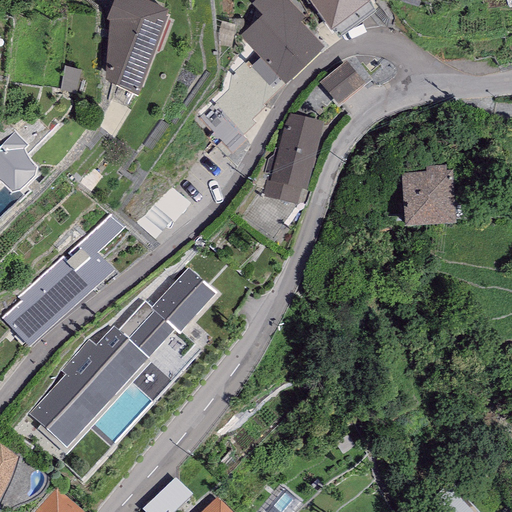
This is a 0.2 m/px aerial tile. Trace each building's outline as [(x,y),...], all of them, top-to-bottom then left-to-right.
[(113,0),(109,15),(107,74),(136,86),(168,0),(113,0)] [(287,0),(257,0),(252,5),(262,16),(239,37),(260,60),(278,80),(284,87),(324,50),(300,24),(305,20),(287,0)] [(367,0),(306,0),(330,34),(371,5),(367,0)] [(260,60),(252,67),(253,68),(250,70),(267,89),(270,86),(278,80),(260,60)] [(252,67),(247,63),(246,61),(230,75),(227,90),(214,101),(217,104),(198,118),(210,133),(207,136),(217,147),(222,142),(233,155),(245,141),(241,137),(254,125),(251,121),(264,110),(262,106),(275,93),(270,86),(267,89),(250,70),(253,68),(252,67)] [(345,62),(320,83),(338,104),(363,84),(345,62)] [(296,205),(301,188),(306,190),(323,122),(288,113),(272,178),(268,177),(263,197),(296,205)] [(14,131),(0,145),(0,178),(3,179),(11,187),(16,186),(21,184),(34,170),(37,164),(37,161),(29,153),(25,147),(29,142),(14,131)] [(407,173),(401,173),(404,226),(455,224),(452,171),(445,171),(445,165),(406,166),(407,173)] [(60,256),(16,299),(45,329),(89,286),(60,256)] [(178,334),(216,292),(187,268),(150,307),(144,301),(119,331),(112,326),(95,345),(89,340),(60,370),(65,374),(28,412),(41,425),(37,429),(65,455),(151,362),(146,359),(175,330),(178,334)] [(0,497),(17,458),(0,445),(0,497)] [(149,511),(175,511),(193,495),(178,479),(147,510),(149,511)] [(478,511),(451,482),(428,503),(435,511),(478,511)] [(82,511),(55,488),(33,511),(82,511)] [(232,511),(217,497),(201,511),(232,511)]
